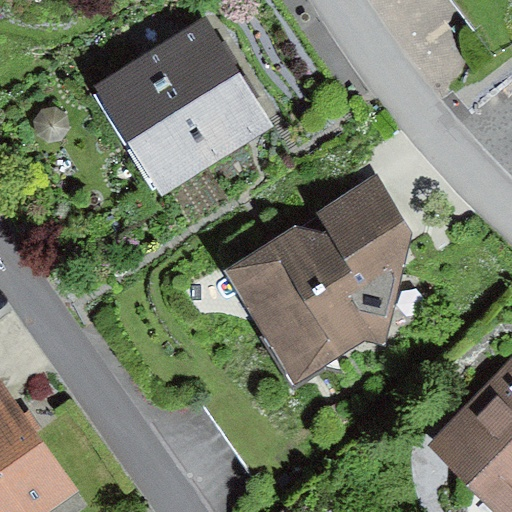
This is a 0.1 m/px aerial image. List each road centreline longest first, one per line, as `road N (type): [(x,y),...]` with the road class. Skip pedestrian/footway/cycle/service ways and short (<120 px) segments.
road 1 (residential): [(193,511),(0,235)]
road 2 (residential): [(511,193),(457,144),(364,0)]
